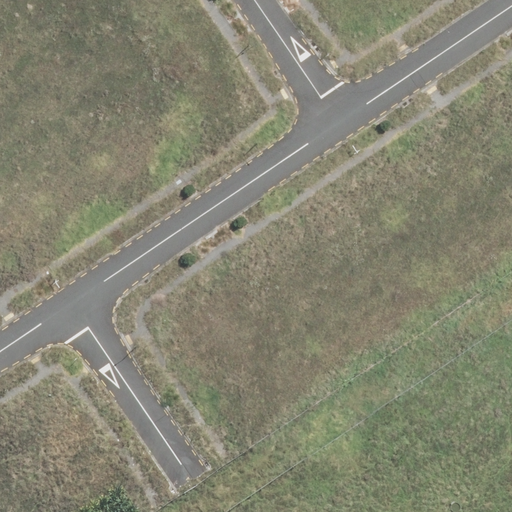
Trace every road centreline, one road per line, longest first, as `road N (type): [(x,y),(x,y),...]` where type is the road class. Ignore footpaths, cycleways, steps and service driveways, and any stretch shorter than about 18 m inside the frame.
road 1 (residential): [(343,105),(72,303)]
road 2 (residential): [(72,303),(196,476)]
road 3 (residential): [(508,0),(343,105)]
road 4 (residential): [(343,105),(270,0)]
